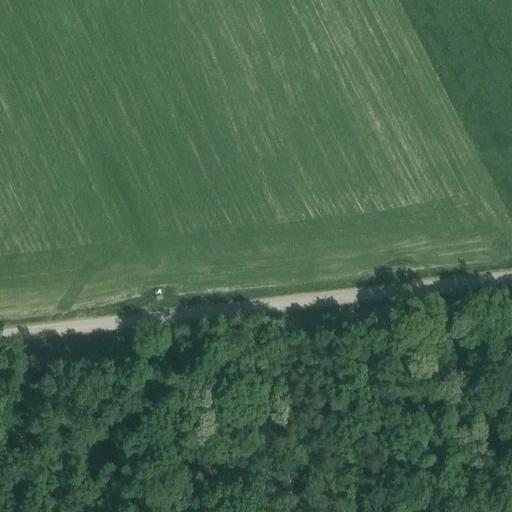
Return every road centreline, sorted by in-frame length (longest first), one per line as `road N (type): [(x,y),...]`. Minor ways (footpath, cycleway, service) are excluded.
road 1 (unclassified): [(511,278),(0,336)]
road 2 (track): [(511,498),(428,287)]
